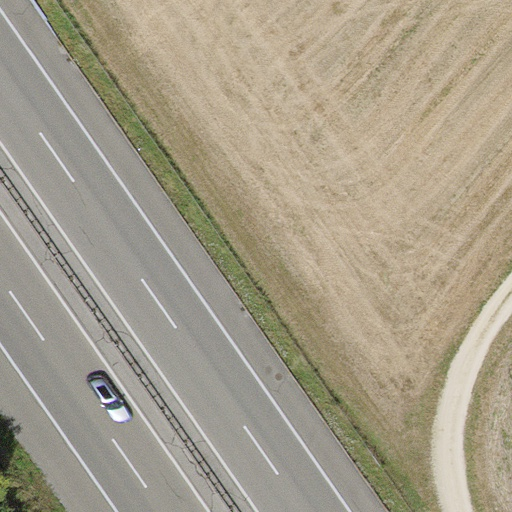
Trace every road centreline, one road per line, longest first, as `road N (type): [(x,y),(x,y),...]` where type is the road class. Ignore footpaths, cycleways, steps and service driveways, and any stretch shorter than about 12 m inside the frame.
road 1 (motorway): [(307,511),(0,70)]
road 2 (motorway): [(0,277),(163,511)]
road 3 (track): [(454,511),(446,452),(463,379),(511,301)]
